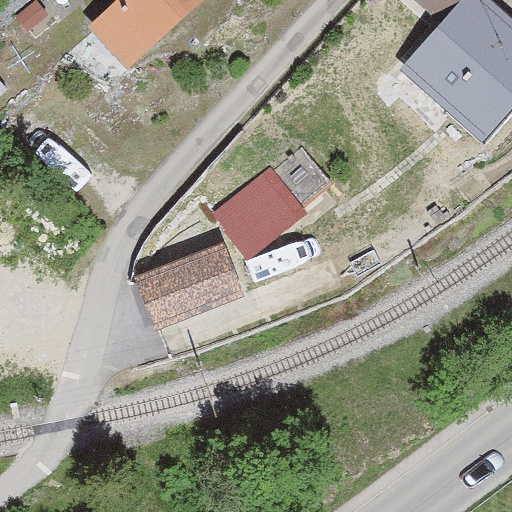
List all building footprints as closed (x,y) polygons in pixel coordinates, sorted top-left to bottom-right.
[(115,0),(89,23),(133,71),(212,0),(115,0)] [(410,0),(441,25),(462,0),(410,0)] [(480,0),(413,83),(496,151),(511,131),(511,19),(488,0),(480,0)] [(304,212),(270,168),(211,214),(246,258),(304,212)] [(202,261),(140,283),(155,326),(218,303),(202,261)] [(300,304),(287,270),(223,295),(236,329),(300,304)]
